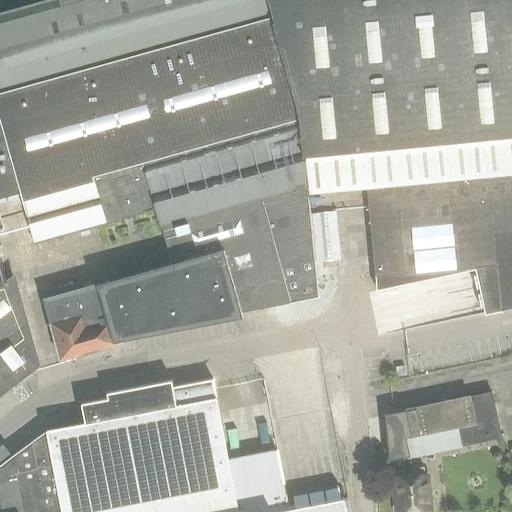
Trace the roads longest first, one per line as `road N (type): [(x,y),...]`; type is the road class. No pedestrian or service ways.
road 1 (unclassified): [(0,431),(50,395),(107,373),(349,330)]
road 2 (unclassified): [(362,491),(349,330)]
